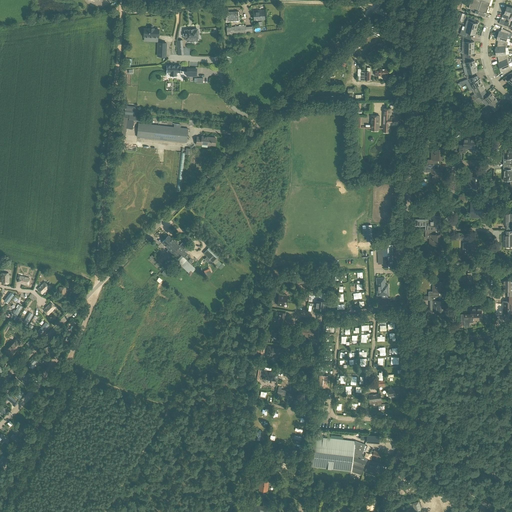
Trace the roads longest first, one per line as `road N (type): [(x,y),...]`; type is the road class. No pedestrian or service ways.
road 1 (residential): [(490,130),(490,162),(451,162),(451,229),(490,229),(490,295),(453,295),(452,341)]
road 2 (unclassified): [(98,286),(122,12)]
road 3 (unclassified): [(411,346),(410,108)]
road 4 (unclassified): [(262,121),(98,286)]
road 5 (residential): [(177,8),(173,57),(220,60),(227,102),(262,121)]
road 6 (residential): [(177,8),(350,0)]
road 7 (unclassified): [(373,9),(262,121)]
road 8 (track): [(0,508),(64,366)]
road 9 (unclassified): [(98,286),(0,383)]
road 10 (track): [(483,511),(417,409)]
road 11 (track): [(511,442),(506,434),(457,429),(431,391),(437,381)]
